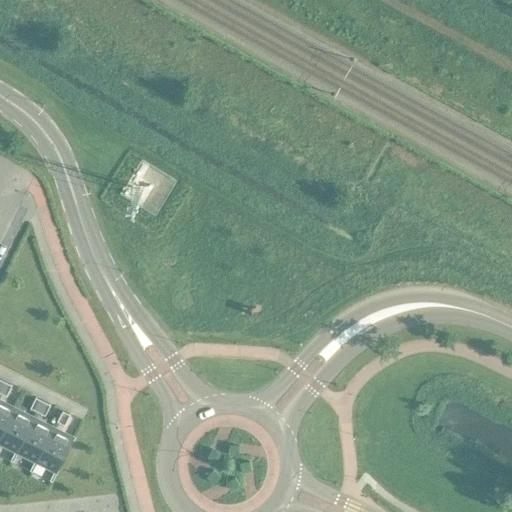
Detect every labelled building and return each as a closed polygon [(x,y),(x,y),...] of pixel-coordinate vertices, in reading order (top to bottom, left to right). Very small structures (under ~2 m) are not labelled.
[(4,382),(0,389),(0,393),(6,396),(11,386),(4,382)] [(30,408),(37,412),(42,401),(35,398),(30,408)] [(50,405),(42,401),(37,412),(44,416),(50,405)] [(0,437),(14,409),(0,402),(0,437)] [(17,451),(33,419),(14,409),(0,437),(0,442),(16,451),(10,461),(12,462),(17,451)] [(64,426),(69,415),(62,411),(56,422),(64,426)] [(36,461),(53,429),(33,419),(17,451),(12,462),(13,463),(18,452),(35,460),(29,471),(31,472),(36,461)] [(51,482),(73,439),(53,429),(36,461),(31,472),(32,472),(37,462),(54,470),(49,481),(51,482)]
